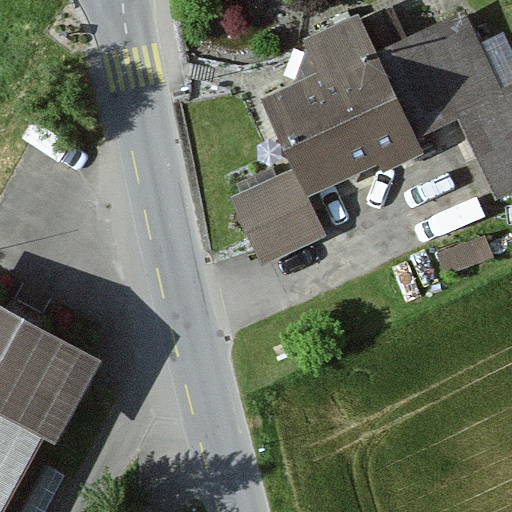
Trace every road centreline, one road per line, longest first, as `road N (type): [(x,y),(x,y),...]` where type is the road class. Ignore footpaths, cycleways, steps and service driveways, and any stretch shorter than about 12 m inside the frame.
road 1 (tertiary): [(131,0),(195,358)]
road 2 (residential): [(195,358),(93,468),(70,511)]
road 3 (tertiary): [(195,358),(241,511)]
